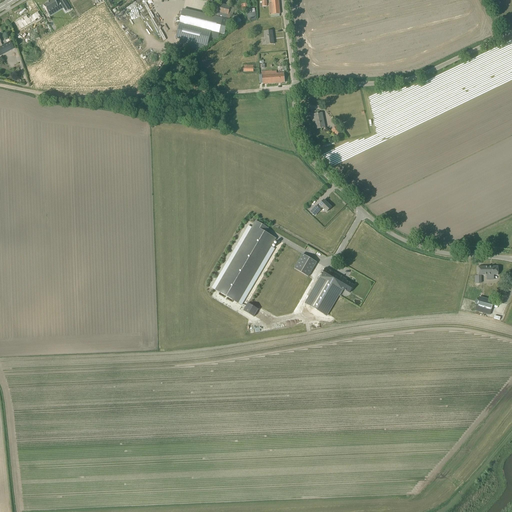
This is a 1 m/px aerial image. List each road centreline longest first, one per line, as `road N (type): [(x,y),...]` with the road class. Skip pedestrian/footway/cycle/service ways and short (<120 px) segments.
road 1 (unclassified): [(511,259),(425,250),(384,230),(300,143),(294,86)]
road 2 (track): [(0,84),(46,94),(256,91)]
road 3 (unclassified): [(294,86),(395,82),(511,32)]
